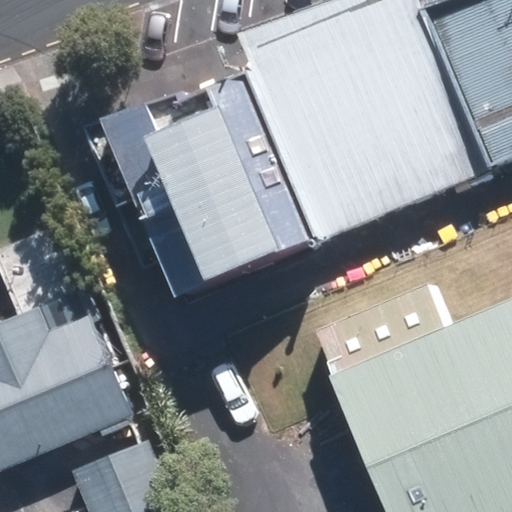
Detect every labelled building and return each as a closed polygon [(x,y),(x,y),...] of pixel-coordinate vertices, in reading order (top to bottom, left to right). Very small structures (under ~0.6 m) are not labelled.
[(330,0),(239,32),(252,59),(427,7),(449,0),(330,0)] [(496,168),(511,161),(511,0),(449,0),(427,7),(496,168)] [(427,7),(252,59),(326,236),(496,168),(427,7)] [(252,59),(108,118),(182,295),(326,236),(252,59)] [(437,278),(318,326),(395,511),(511,511),(511,298),(455,322),(437,278)] [(0,460),(131,407),(88,304),(47,321),(38,299),(0,314),(0,460)] [(145,431),(68,466),(89,511),(122,511),(172,490),(145,431)]
